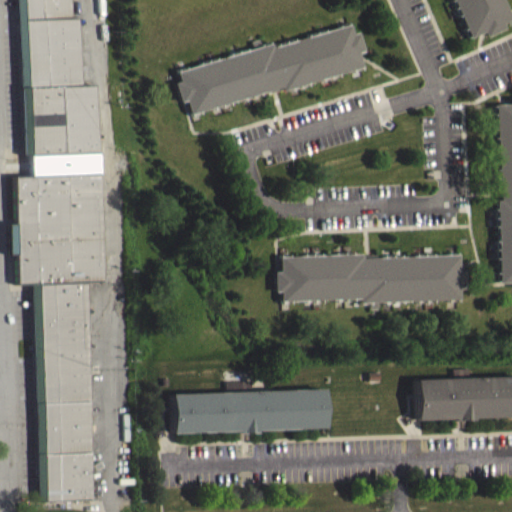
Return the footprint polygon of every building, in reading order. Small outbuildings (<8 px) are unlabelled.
[(92,151),(16,153),(12,0),(67,0),(68,15),(75,15),(76,84),(91,83),(92,151)] [(448,0),(465,42),(481,36),(483,40),(501,33),(499,27),(506,25),(496,0),(448,0)] [(188,117),(360,73),(356,57),(361,55),(355,36),(350,38),(347,30),(270,49),(174,73),(178,86),(173,87),(178,107),(184,105),(188,117)] [(34,500),(89,499),(81,280),(97,280),(94,172),(5,174),(10,284),(26,284),(34,500)] [(454,259),(358,261),(358,258),(276,260),(277,276),(271,276),(272,296),(277,296),(277,305),(358,303),(358,307),(367,307),(368,313),(375,313),(375,306),(456,304),(456,294),(460,294),(459,273),(455,274),(454,259)] [(412,378),(412,395),(413,416),(461,416),(511,415),(511,376),(467,377),(466,368),(450,368),(451,377),(412,378)] [(166,393),(167,407),(168,433),(172,433),(322,427),(321,412),(320,387),(166,393)]
